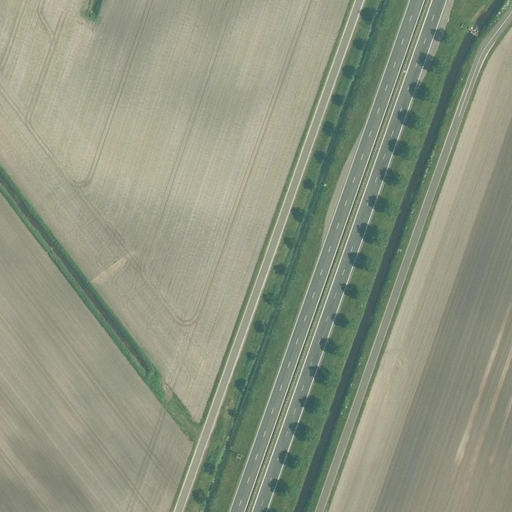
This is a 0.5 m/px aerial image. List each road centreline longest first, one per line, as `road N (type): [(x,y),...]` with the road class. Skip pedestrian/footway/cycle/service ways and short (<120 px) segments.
road 1 (unclassified): [(178,511),(360,0)]
road 2 (trunk): [(258,511),(438,0)]
road 3 (trunk): [(417,0),(237,511)]
road 4 (unclassified): [(319,511),(478,59),(511,12)]
